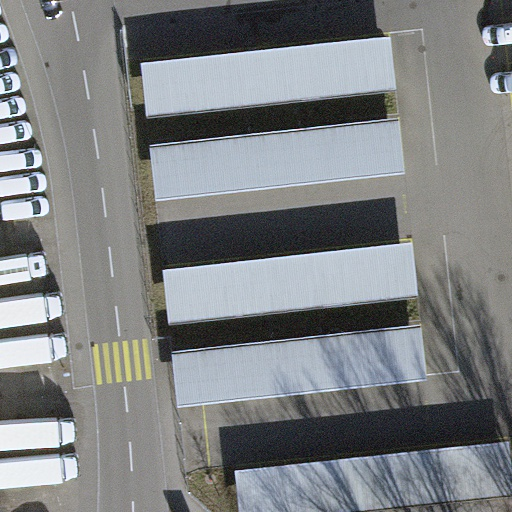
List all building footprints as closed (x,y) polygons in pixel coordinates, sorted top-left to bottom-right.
[(391,32),(143,60),(149,114),(397,86),(391,32)] [(399,114),(152,141),(158,195),(405,167),(399,114)] [(413,238),(165,266),(171,320),(419,292),(413,238)] [(422,323),(174,350),(180,404),(428,377),(422,323)] [(511,450),(511,439),(236,469),(240,511),(334,511),(511,492),(511,450)]
